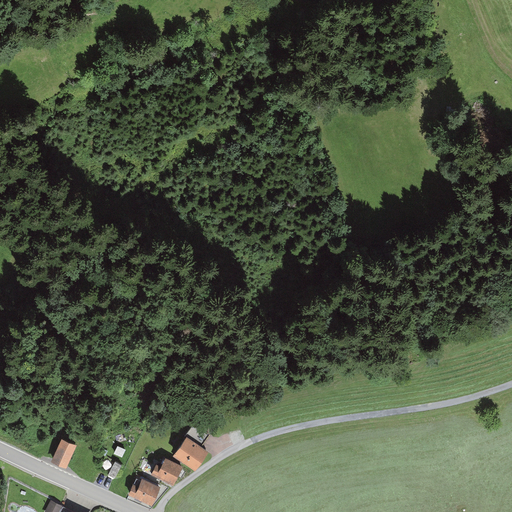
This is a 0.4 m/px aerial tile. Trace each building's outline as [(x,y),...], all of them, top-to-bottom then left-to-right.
[(194,467),(206,449),(202,446),(210,435),(196,425),(186,438),(175,453),(194,467)] [(77,444),(63,438),(53,459),(68,466),(77,444)] [(151,472),(172,482),(179,467),(163,459),(159,467),(155,465),(151,472)] [(114,460),(107,474),(115,478),(122,465),(114,460)] [(130,494),(151,504),(158,488),(141,481),(138,489),(133,487),(130,494)]
